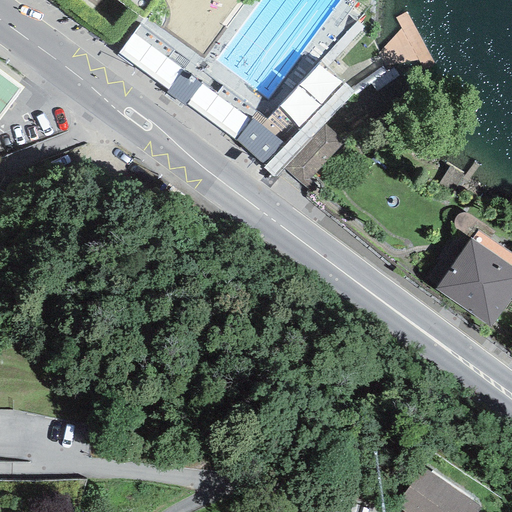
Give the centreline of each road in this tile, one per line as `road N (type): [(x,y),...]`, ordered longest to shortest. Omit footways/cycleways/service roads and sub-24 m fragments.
road 1 (primary): [(511,398),(0,20)]
road 2 (unclassified): [(0,470),(186,480),(357,511)]
